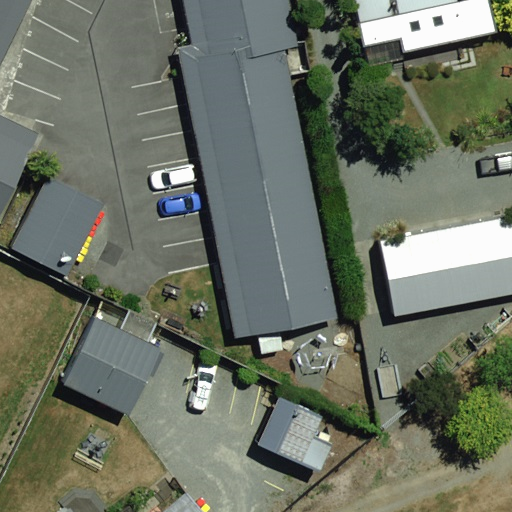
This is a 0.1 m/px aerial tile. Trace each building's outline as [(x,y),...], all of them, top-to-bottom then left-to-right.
[(0,28),(14,0),(0,0),(0,181),(21,139),(0,127),(0,28)] [(327,315),(269,0),(165,0),(226,333),(327,315)] [(453,0),(335,0),(348,60),(461,36),(453,0)] [(86,199),(35,174),(0,244),(52,269),(86,199)] [(511,205),(356,221),(365,309),(511,293),(511,205)] [(158,343),(96,318),(67,391),(129,412),(158,343)] [(58,511),(215,511),(187,476),(141,511),(64,511),(62,509),(58,511)]
